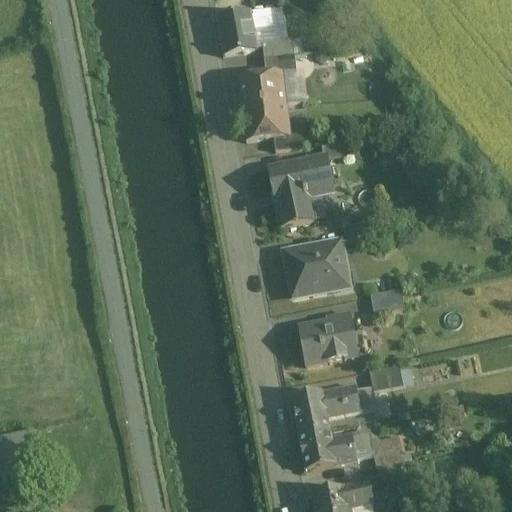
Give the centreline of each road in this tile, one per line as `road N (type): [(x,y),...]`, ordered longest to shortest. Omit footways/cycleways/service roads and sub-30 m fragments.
road 1 (residential): [(63,0),(158,511)]
road 2 (tertiary): [(198,0),(292,511)]
